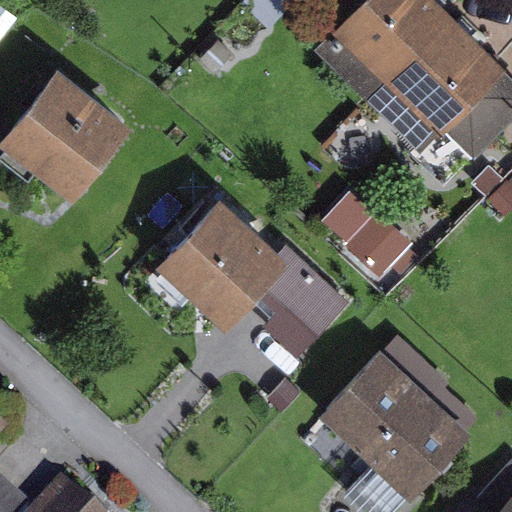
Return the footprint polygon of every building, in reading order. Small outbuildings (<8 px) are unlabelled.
[(511,102),(511,55),(454,0),(311,0),(304,7),(459,157),(511,102)] [(72,198),(132,121),(57,63),(12,121),(0,136),(0,142),(12,151),(72,198)] [(0,166),(12,151),(0,142),(0,136),(12,121),(0,112),(0,166)] [(511,124),(499,138),(511,150),(511,124)] [(289,248),(219,186),(156,256),(226,319),(258,283),(289,248)] [(352,240),(388,274),(420,240),(385,206),(352,240)] [(289,248),(258,283),(283,305),(271,319),(304,348),(352,294),(294,243),(289,248)] [(477,425),(383,340),(321,408),(416,493),(477,425)] [(0,444),(12,431),(0,420),(0,444)] [(0,469),(0,511),(32,511),(39,505),(0,469)] [(99,511),(63,479),(39,505),(32,511),(99,511)] [(511,511),(511,484),(484,511),(511,511)]
